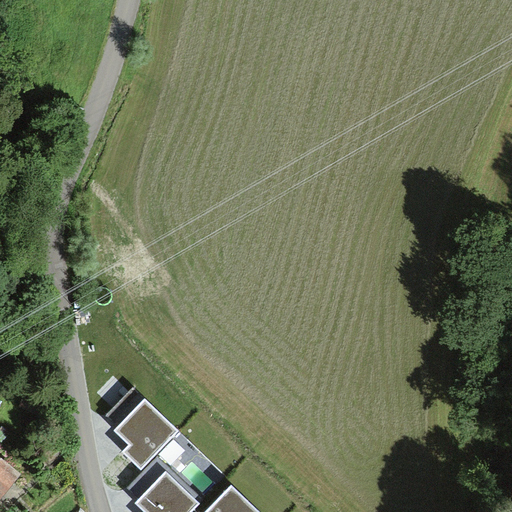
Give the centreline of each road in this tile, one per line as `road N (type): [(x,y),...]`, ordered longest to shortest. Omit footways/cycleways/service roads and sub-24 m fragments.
road 1 (residential): [(54,222),(80,426),(101,511)]
road 2 (residential): [(126,0),(54,222)]
